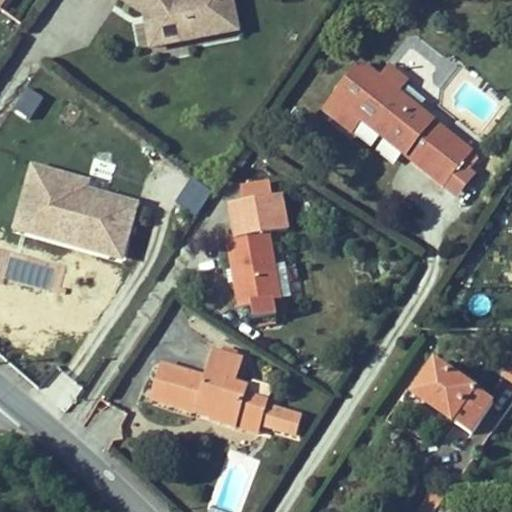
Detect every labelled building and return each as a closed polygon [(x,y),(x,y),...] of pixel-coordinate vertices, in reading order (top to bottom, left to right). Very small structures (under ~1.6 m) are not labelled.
[(233,0),(121,0),(125,0),(146,14),(154,50),(197,40),(196,36),(239,27),(233,0)] [(361,119),(406,155),(433,123),(399,96),(380,80),(363,66),(326,111),(345,125),(354,114),(361,119)] [(389,68),(380,80),(399,96),(409,84),(389,68)] [(43,101),(27,90),(15,109),(31,120),(43,101)] [(352,131),(361,119),(354,114),(345,125),(352,131)] [(406,155),(417,165),(445,132),(433,123),(406,155)] [(472,154),(445,132),(417,165),(445,187),(472,154)] [(85,192),(88,184),(34,170),(21,219),(77,235),(73,246),(101,254),(105,238),(126,244),(137,206),(85,192)] [(214,194),(197,182),(180,207),(197,219),(214,194)] [(18,230),(73,246),(77,235),(21,219),(18,230)] [(241,309),(282,301),(269,234),(238,239),(228,241),(241,309)] [(122,259),(126,244),(105,238),(101,254),(122,259)] [(236,385),(243,360),(215,352),(207,379),(163,366),(153,400),(197,413),(199,407),(215,412),(213,418),(212,421),(237,428),(237,427),(239,420),(261,426),(273,429),(298,436),(303,417),(279,410),(267,407),(268,403),(247,395),(248,388),(236,385)] [(494,405),(437,364),(416,396),(472,436),(494,405)] [(197,413),(213,418),(215,412),(199,407),(197,413)] [(259,434),(261,426),(239,420),(237,427),(259,434)] [(463,511),(449,502),(441,511),(463,511)]
